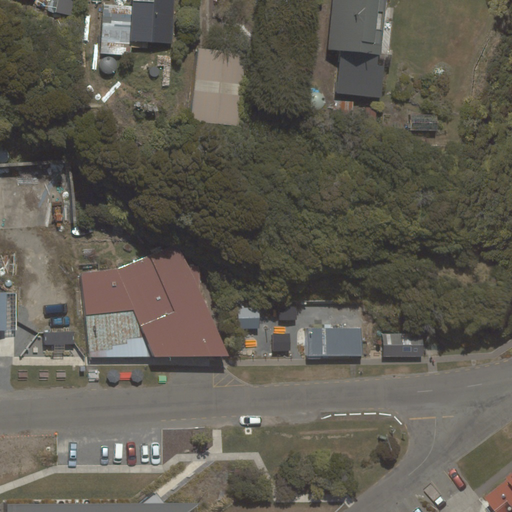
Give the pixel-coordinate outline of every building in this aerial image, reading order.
[(76,0),(57,0),(55,12),(73,16),(76,0)] [(133,0),(131,41),(172,43),(174,0),(133,0)] [(332,0),(328,48),(382,53),(387,0),(332,0)] [(129,54),(131,5),(104,4),(101,52),(129,54)] [(239,127),(248,55),(200,49),(190,120),(239,127)] [(385,56),(341,52),(336,93),(381,98),(385,56)] [(83,270),(90,356),(229,357),(178,243),(118,268),(83,270)] [(305,328),(305,357),(361,356),(361,327),(305,328)] [(75,331),(44,333),(45,345),(75,344),(75,331)] [(422,333),(383,334),(383,357),(423,357),(422,333)] [(511,511),(511,479),(486,500),(495,511),(511,511)]
